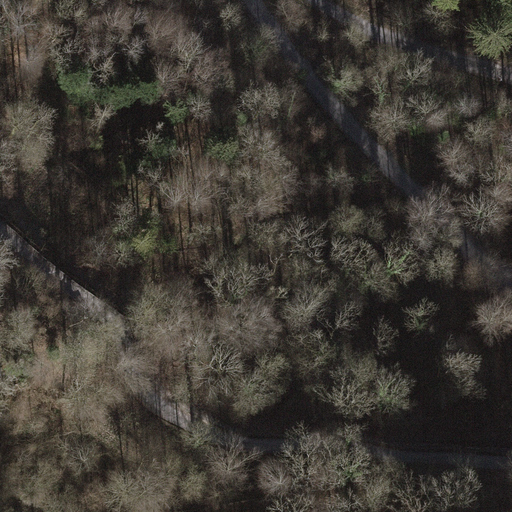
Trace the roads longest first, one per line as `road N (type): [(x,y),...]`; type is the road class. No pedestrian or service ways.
road 1 (track): [(0,226),(108,312),(159,406),(198,429),(257,446),(323,442),(511,464)]
road 2 (track): [(250,0),(345,121),(487,269),(511,284)]
road 3 (track): [(321,0),(391,36),(511,72)]
